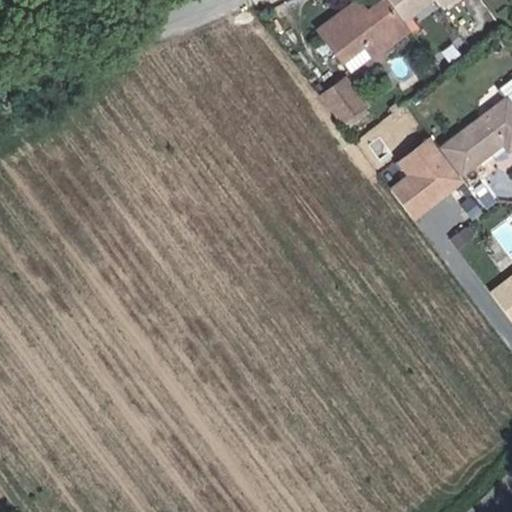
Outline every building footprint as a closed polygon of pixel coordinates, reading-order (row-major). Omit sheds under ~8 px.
[(396,0),(413,22),(441,1),(447,9),(460,0),(396,0)] [(485,0),(464,0),(448,9),(465,42),(498,24),(485,0)] [(351,17),(341,24),(350,33),(360,27),(351,17)] [(397,49),(375,18),(360,27),(350,33),(341,24),(310,46),(340,88),(397,49)] [(484,110),(491,120),(429,163),(449,190),(489,162),(497,170),(511,159),(511,107),(504,97),(484,110)] [(309,117),(327,141),(350,123),(332,99),(309,117)] [(511,273),(494,284),(511,315),(511,273)]
